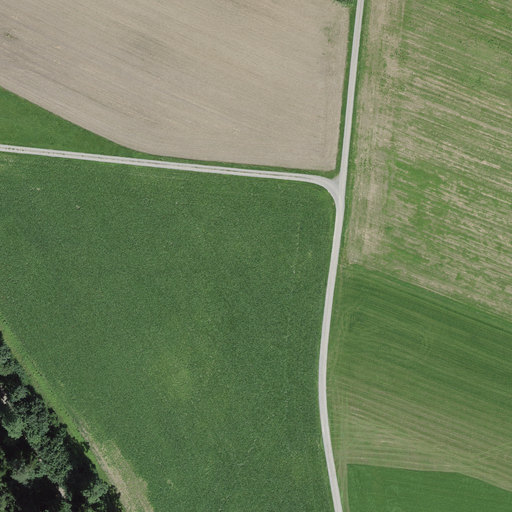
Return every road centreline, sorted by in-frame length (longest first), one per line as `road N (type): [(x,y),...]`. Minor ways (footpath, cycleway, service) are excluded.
road 1 (track): [(339,511),(322,370),(342,188),(0,144)]
road 2 (track): [(360,0),(342,188)]
